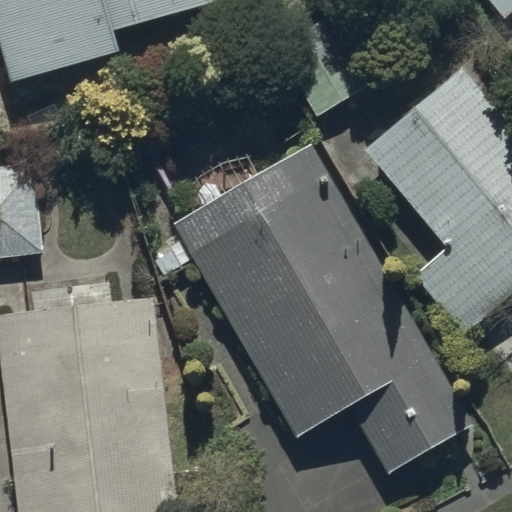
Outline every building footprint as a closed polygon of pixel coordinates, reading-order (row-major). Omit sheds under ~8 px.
[(0,0),(0,62),(6,83),(114,53),(108,31),(219,0),(0,0)] [(368,0),(352,0),(275,44),(315,115),(405,63),(368,0)] [(511,11),(511,0),(482,0),(500,22),(511,11)] [(511,129),(457,66),(360,150),(445,248),(412,276),(464,335),(511,293),(511,129)] [(310,147),(171,228),(293,439),(346,408),(385,474),(471,424),(310,147)] [(32,164),(0,165),(0,258),(36,256),(32,164)] [(174,511),(149,297),(0,314),(0,386),(14,511),(174,511)]
